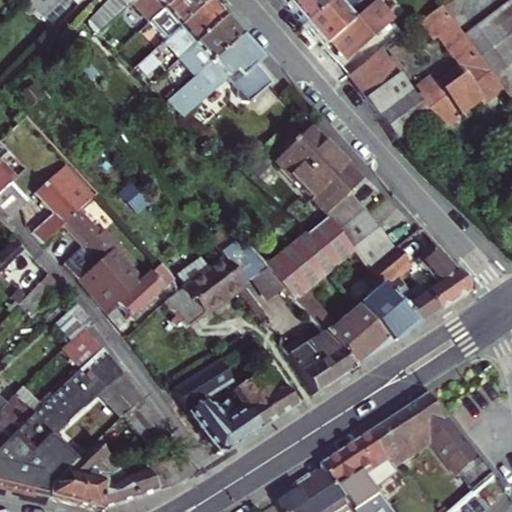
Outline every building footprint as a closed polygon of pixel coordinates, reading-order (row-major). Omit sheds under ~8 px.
[(96,0),(94,0),(80,14),(85,20),(101,5),(96,0)] [(100,35),(134,5),(140,0),(105,0),(101,5),(85,20),(100,35)] [(140,0),(134,5),(151,22),(174,0),(140,0)] [(174,0),(151,22),(168,40),(210,2),(208,0),(174,0)] [(282,0),(304,25),(332,0),(282,0)] [(332,0),(304,25),(323,46),(331,39),(348,58),(390,22),(371,0),(332,0)] [(511,67),(511,1),(464,38),(480,59),(496,80),(511,67)] [(210,2),(168,40),(164,44),(181,62),(186,57),(226,19),(210,2)] [(496,80),(480,59),(464,38),(441,6),(419,22),(433,41),(437,38),(456,66),(416,96),(430,114),(437,124),(455,111),(461,119),(502,89),(496,80)] [(175,79),(184,89),(242,37),(226,19),(186,57),(192,63),(175,79)] [(168,103),(185,120),(230,79),(251,103),(273,84),(257,66),(264,60),(242,37),(184,89),(168,103)] [(364,98),(398,71),(382,50),(356,69),(353,71),(361,82),(355,86),(364,98)] [(152,55),(135,70),(145,80),(161,65),(152,55)] [(361,82),(353,71),(346,76),(355,86),(361,82)] [(430,114),(416,96),(398,71),(364,98),(386,126),(397,140),(430,114)] [(19,125),(27,117),(23,112),(15,120),(19,125)] [(356,256),(384,232),(351,192),(363,180),(314,128),(279,162),(326,212),(325,227),(332,228),(356,256)] [(5,153),(0,147),(0,185),(6,180),(3,177),(9,172),(3,165),(7,162),(2,156),(5,153)] [(22,165),(17,159),(12,163),(17,169),(22,165)] [(9,177),(15,183),(27,171),(22,165),(17,169),(9,177)] [(64,225),(92,200),(63,169),(35,195),(53,215),(34,232),(44,244),(64,225)] [(6,180),(26,203),(30,200),(15,183),(9,177),(6,180)] [(0,207),(10,219),(26,203),(6,180),(0,185),(0,207)] [(78,212),(64,225),(83,246),(64,265),(78,280),(117,243),(105,230),(100,235),(78,212)] [(330,277),(356,256),(332,228),(325,227),(301,244),(330,277)] [(384,232),(356,256),(372,275),(395,256),(401,252),(384,232)] [(315,397),(355,369),(265,271),(239,242),(220,258),(221,260),(244,288),(248,284),(272,311),(264,327),(315,397)] [(133,260),(117,243),(78,280),(106,311),(116,302),(141,280),(127,265),(133,260)] [(330,277),(301,244),(265,271),(355,369),(391,346),(357,307),(339,322),(312,293),(330,277)] [(453,268),(440,253),(424,268),(438,284),(425,295),(439,314),(472,292),(453,268)] [(395,256),(372,275),(382,286),(386,291),(396,283),(405,275),(409,273),(395,256)] [(175,279),(174,279),(182,289),(210,267),(202,258),(175,279)] [(244,288),(221,260),(210,267),(182,289),(205,318),(239,292),(244,288)] [(131,318),(174,279),(175,279),(160,263),(141,280),(116,302),(131,318)] [(439,314),(425,295),(415,303),(396,283),(386,291),(418,328),(439,314)] [(41,284),(20,305),(31,317),(53,296),(41,284)] [(382,286),(357,307),(391,346),(418,328),(386,291),(382,286)] [(205,318),(182,289),(165,303),(189,330),(205,318)] [(72,342),(85,330),(91,324),(75,306),(55,324),(72,342)] [(80,370),(102,349),(85,330),(72,342),(62,351),(80,370)] [(79,459),(57,436),(110,386),(122,374),(102,349),(80,370),(33,414),(0,449),(0,488),(46,500),(53,484),(79,459)] [(240,363),(233,352),(216,363),(223,374),(240,363)] [(254,437),(239,413),(223,391),(230,386),(223,374),(216,363),(173,391),(175,396),(189,412),(184,415),(202,438),(216,455),(226,456),(254,437)] [(273,368),(252,382),(276,422),(299,407),(273,368)] [(122,374),(110,386),(130,412),(143,400),(122,374)] [(246,408),(239,413),(254,437),(276,422),(252,382),(236,392),(246,408)] [(0,411),(13,398),(3,388),(0,390),(0,411)] [(0,449),(33,414),(15,396),(13,398),(0,411),(0,449)] [(447,503),(453,511),(486,483),(493,477),(427,397),(371,436),(387,456),(397,469),(432,446),(466,487),(447,503)] [(151,452),(171,438),(143,400),(130,412),(124,418),(129,424),(151,452)] [(117,434),(118,433),(129,424),(124,418),(112,429),(117,434)] [(371,436),(321,470),(324,474),(349,506),(353,511),(366,511),(383,498),(375,488),(363,474),(387,456),(371,436)] [(151,452),(139,461),(146,473),(158,491),(175,485),(179,486),(189,478),(198,472),(171,438),(151,452)] [(96,443),(79,459),(53,484),(46,500),(78,507),(84,479),(95,478),(101,472),(113,471),(117,467),(96,443)] [(375,488),(399,471),(397,469),(387,456),(363,474),(375,488)] [(98,511),(99,511),(158,491),(146,473),(128,479),(117,467),(113,471),(101,472),(95,478),(84,479),(78,507),(98,511)] [(341,511),(349,506),(324,474),(314,482),(310,477),(290,489),(295,496),(276,510),(277,511),(341,511)] [(366,511),(394,511),(383,498),(366,511)]
